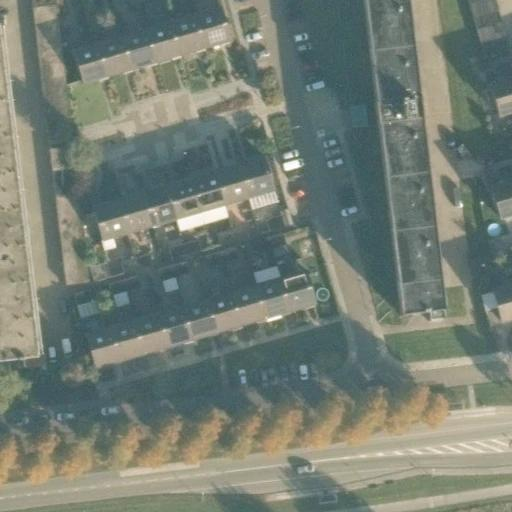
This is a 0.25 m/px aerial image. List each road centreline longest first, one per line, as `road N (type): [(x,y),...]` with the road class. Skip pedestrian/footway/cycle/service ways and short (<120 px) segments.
road 1 (residential): [(380,378),(266,0)]
road 2 (residential): [(380,378),(0,424)]
road 3 (residential): [(473,297),(432,0)]
road 4 (tertiary): [(292,461),(0,496)]
road 5 (tertiary): [(511,428),(292,461)]
road 6 (tertiary): [(292,461),(511,455)]
road 7 (residential): [(511,363),(380,378)]
